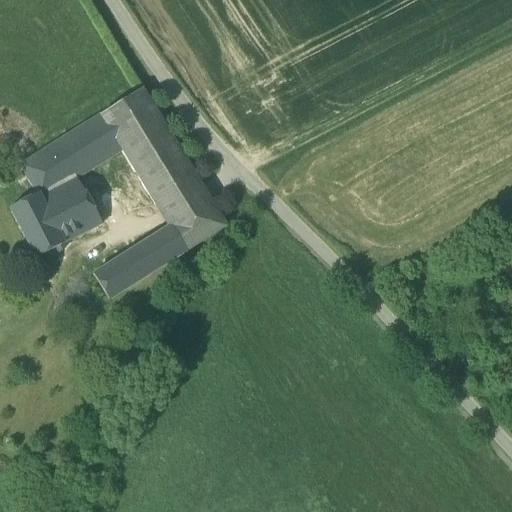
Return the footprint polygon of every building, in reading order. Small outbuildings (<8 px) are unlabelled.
[(123,153),(158,211),(200,188),(141,91),(100,117),(111,134),(123,153)] [(66,162),(111,134),(100,117),(19,167),(36,195),(38,195),(47,213),(61,206),(71,225),(74,224),(80,237),(102,226),(77,181),(66,162)] [(77,181),(123,153),(111,134),(66,162),(77,181)] [(158,211),(167,225),(208,200),(200,188),(158,211)] [(35,260),(64,245),(47,213),(38,195),(36,195),(33,197),(9,210),(35,260)] [(225,228),(208,200),(167,225),(169,228),(92,276),(109,302),(225,228)] [(61,206),(47,213),(64,245),(80,237),(74,224),(71,225),(61,206)]
